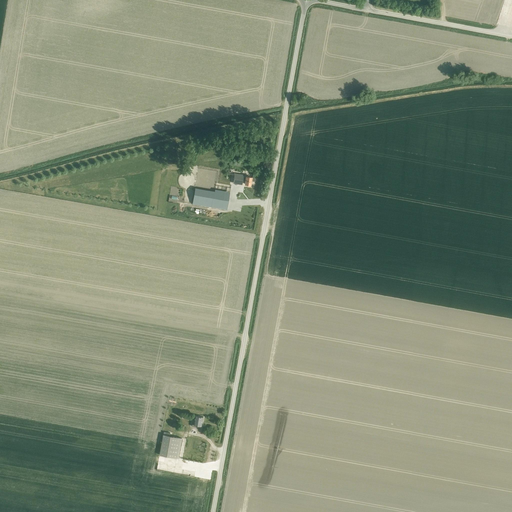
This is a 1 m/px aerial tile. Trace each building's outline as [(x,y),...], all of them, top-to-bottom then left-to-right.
[(234,174),(233,182),(242,184),(242,181),(245,181),(245,184),(251,185),(251,181),(255,182),(255,178),(246,176),(246,177),(243,176),(234,174)] [(226,210),(229,194),(214,191),(195,188),(192,203),(211,207),(226,210)] [(203,417),(194,416),(193,424),(192,424),(191,426),(196,427),(196,425),(201,426),(203,417)] [(182,438),(163,435),(159,455),(178,458),(182,438)] [(206,464),(209,441),(190,439),(187,462),(206,464)]
